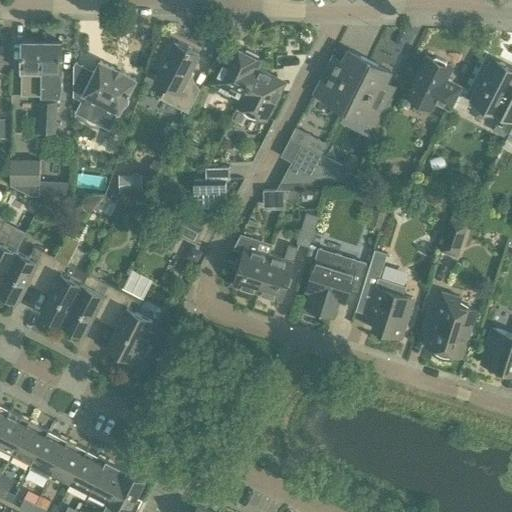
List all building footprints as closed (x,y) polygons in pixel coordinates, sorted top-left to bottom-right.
[(41,95),(42,41),(22,41),(21,95),(41,95)] [(41,95),(41,100),(41,133),(55,133),(57,100),(59,97),(61,94),(62,90),(63,84),(63,77),(62,71),(62,41),(42,41),(41,95)] [(199,55),(174,43),(155,80),(167,86),(161,98),(188,112),(200,89),(189,83),(194,74),(191,72),(199,55)] [(242,96),(256,68),(257,68),(261,61),(257,59),(258,55),(247,50),(246,53),(233,46),(215,82),(220,85),(218,88),(221,91),(225,94),(230,95),(235,96),(236,93),(242,96)] [(343,59),(334,54),(314,93),(345,109),(370,60),(348,49),(343,59)] [(447,65),(446,61),(436,56),(432,58),(427,56),(407,96),(432,108),(436,101),(451,109),(462,86),(447,79),(452,68),(447,65)] [(509,133),(511,127),(511,67),(492,57),(470,100),(500,115),(495,126),(509,133)] [(391,71),(370,60),(345,109),(376,124),(396,85),(386,81),(391,71)] [(74,96),(81,100),(76,112),(109,129),(118,110),(120,111),(121,109),(127,104),(128,95),(136,79),(100,61),(95,72),(75,62),(74,65),(74,96)] [(238,103),(244,106),(242,109),(246,113),(249,115),(254,117),(258,117),(260,114),(266,118),(284,82),(257,68),(256,68),(242,96),(238,103)] [(181,126),(172,122),(166,135),(174,140),(181,126)] [(292,162),(302,144),(290,137),(281,156),(292,162)] [(286,174),(338,173),(342,165),(302,144),(292,162),(286,174)] [(437,168),(446,165),(443,155),(434,158),(437,168)] [(41,159),(11,159),(11,185),(32,196),(40,196),(41,159)] [(161,164),(154,160),(149,171),(156,175),(161,164)] [(230,166),(206,167),(206,179),(226,179),(230,179),(230,166)] [(278,189),(290,189),(345,187),(353,173),(338,173),(286,174),(278,189)] [(141,174),(119,175),(120,192),(142,191),(141,174)] [(220,192),(227,192),(226,179),(206,179),(194,179),(195,193),(192,206),(196,207),(200,207),(204,207),(209,207),(213,207),(217,206),(221,205),(220,192)] [(290,189),(278,189),(264,190),(264,201),(286,201),(290,189)] [(89,213),(104,195),(87,196),(82,207),(89,213)] [(44,197),(45,209),(59,208),(58,196),(44,197)] [(470,203),(458,196),(441,251),(458,256),(468,223),(464,222),(470,203)] [(375,210),(371,223),(381,226),(385,213),(375,210)] [(297,242),(309,246),(319,216),(307,212),(297,242)] [(178,215),(171,228),(196,241),(202,228),(178,215)] [(0,282),(17,249),(5,243),(10,233),(1,229),(5,222),(0,219),(0,282)] [(172,250),(178,238),(159,229),(153,241),(172,250)] [(240,236),(233,248),(244,251),(234,284),(238,286),(240,289),(252,293),(255,291),(258,292),(270,254),(256,250),(259,241),(240,236)] [(284,258),(270,254),(258,292),(260,293),(262,296),(273,300),(277,298),(282,299),(298,247),(289,244),(284,258)] [(31,275),(42,281),(55,256),(34,246),(29,255),(17,249),(0,282),(0,292),(18,301),(31,275)] [(366,263),(352,259),(320,249),(315,264),(311,266),(309,272),(311,276),(307,289),(315,291),(309,308),(332,315),(338,299),(345,301),(351,282),(360,285),(366,263)] [(375,249),(362,290),(374,294),(368,314),(376,317),(372,328),(402,337),(415,298),(403,295),(406,285),(380,277),(388,253),(375,249)] [(55,256),(42,281),(54,287),(41,313),(62,324),(88,273),(55,256)] [(97,309),(108,315),(121,290),(88,273),(62,324),(84,335),(97,309)] [(120,321),(116,328),(107,347),(132,360),(135,354),(139,357),(145,355),(150,344),(148,339),(144,336),(153,318),(159,317),(162,309),(161,306),(148,299),(142,301),(121,290),(108,315),(120,321)] [(441,355),(444,356),(449,357),(453,356),(454,354),(463,356),(477,311),(459,305),(461,297),(442,291),(426,345),(435,348),(434,350),(437,353),(441,355)] [(511,333),(493,328),(482,362),(511,371),(511,333)] [(0,404),(0,430),(11,410),(0,404)] [(30,419),(11,410),(0,430),(0,444),(14,452),(30,419)] [(14,452),(33,461),(49,429),(30,419),(14,452)] [(49,478),(52,471),(68,439),(49,429),(33,461),(30,468),(49,478)] [(87,449),(68,439),(52,471),(71,481),(87,449)] [(91,491),(107,459),(87,449),(71,481),(91,491)] [(109,500),(110,501),(126,469),(107,459),(91,491),(109,500)] [(110,501),(109,500),(108,502),(109,503),(104,511),(117,511),(119,508),(127,511),(136,511),(143,498),(137,496),(146,479),(126,469),(110,501)] [(30,511),(31,511),(35,504),(40,496),(28,490),(20,507),(30,511)] [(8,491),(4,498),(11,502),(15,495),(8,491)] [(40,496),(35,504),(31,511),(45,511),(51,501),(40,495),(40,496)]
